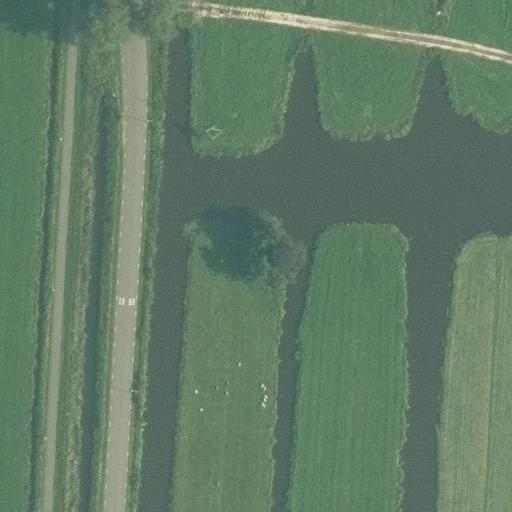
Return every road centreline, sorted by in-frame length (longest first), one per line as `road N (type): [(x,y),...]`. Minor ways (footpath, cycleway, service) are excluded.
road 1 (tertiary): [(110,511),(134,98),(132,0)]
road 2 (track): [(263,3),(511,50)]
